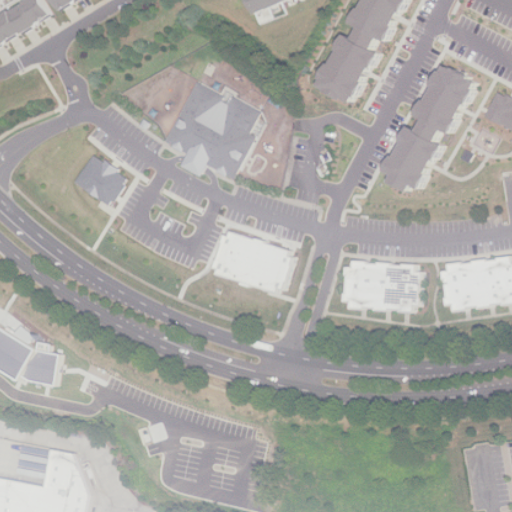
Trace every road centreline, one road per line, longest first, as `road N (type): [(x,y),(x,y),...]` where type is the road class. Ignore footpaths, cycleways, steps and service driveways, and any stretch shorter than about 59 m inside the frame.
road 1 (tertiary): [(511,358),(403,368),(300,358),(239,342),(147,306),(93,274),(0,199)]
road 2 (tertiary): [(298,392),(403,402),(511,392)]
road 3 (tertiary): [(0,243),(74,302),(157,346)]
road 4 (tertiary): [(157,346),(298,392)]
road 5 (residential): [(127,0),(0,76)]
